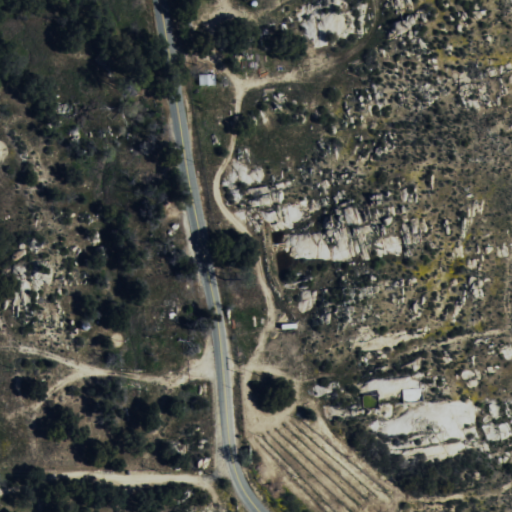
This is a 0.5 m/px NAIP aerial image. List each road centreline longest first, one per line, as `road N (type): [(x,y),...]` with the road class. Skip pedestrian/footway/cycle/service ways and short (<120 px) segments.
road 1 (tertiary): [(262,511),(231,458),(221,337),(161,0)]
road 2 (residential): [(226,388),(66,391),(16,334),(0,282)]
road 3 (residential): [(66,391),(36,470),(0,482)]
